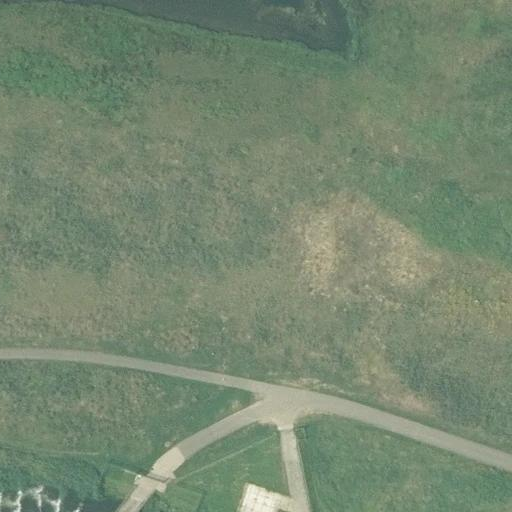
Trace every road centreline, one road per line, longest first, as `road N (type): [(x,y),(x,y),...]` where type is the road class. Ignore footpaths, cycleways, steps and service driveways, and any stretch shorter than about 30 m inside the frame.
road 1 (unclassified): [(302,400),(511,465)]
road 2 (unclassified): [(124,511),(188,447),(280,405)]
